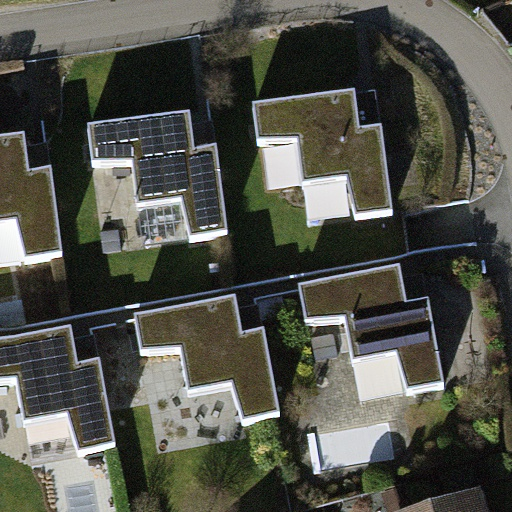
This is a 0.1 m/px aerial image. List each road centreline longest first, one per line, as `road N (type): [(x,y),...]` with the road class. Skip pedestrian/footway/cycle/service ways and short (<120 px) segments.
road 1 (residential): [(245,0),(0,37)]
road 2 (residential): [(511,108),(453,38),(382,0)]
